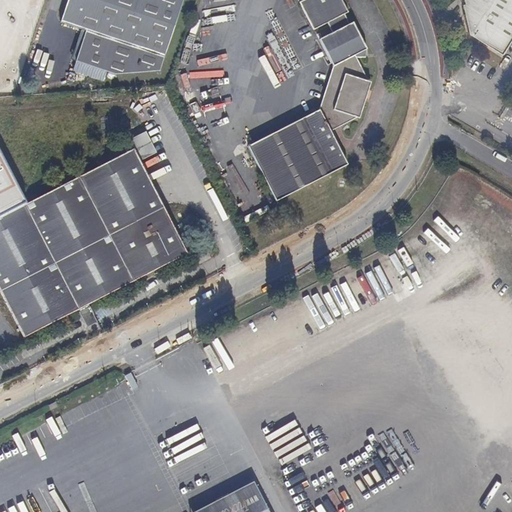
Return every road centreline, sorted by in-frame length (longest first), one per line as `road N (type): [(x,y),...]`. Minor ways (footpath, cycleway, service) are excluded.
road 1 (residential): [(412,0),(430,69),(426,123),(408,171),(378,207),(0,409)]
road 2 (unknown): [(243,283),(147,104)]
road 3 (unknown): [(264,0),(246,75),(268,128)]
